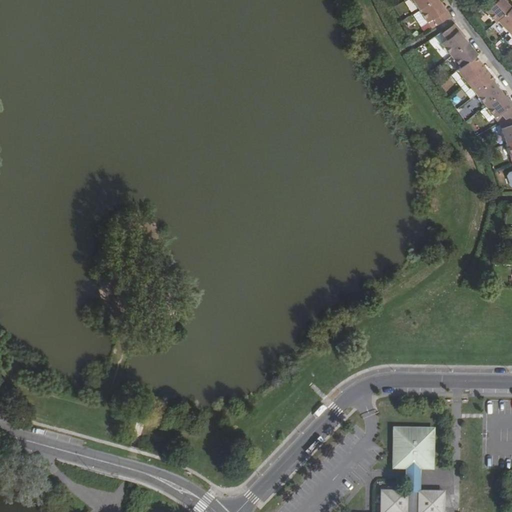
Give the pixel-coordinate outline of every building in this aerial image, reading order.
[(413,0),(420,9),(434,0),(413,0)] [(438,0),(434,0),(420,9),(428,22),(433,18),(437,23),(437,25),(451,16),(447,9),(445,10),(438,0)] [(499,21),(511,8),(511,6),(505,0),(488,0),(485,3),(490,8),(487,12),(497,23),(499,21)] [(509,33),(511,30),(511,8),(499,21),(509,33)] [(420,9),(413,13),(421,26),(428,22),(420,9)] [(433,18),(428,22),(431,27),(437,23),(433,18)] [(456,24),(443,34),(447,40),(442,44),(449,52),(452,56),(469,43),(459,31),(460,30),(456,24)] [(478,55),(469,43),(452,56),(461,69),(476,57),(478,55)] [(443,56),(447,61),(452,56),(449,52),(443,56)] [(461,69),(458,71),(467,83),(485,69),(476,57),(461,69)] [(485,69),(467,83),(476,94),(492,81),(494,79),(485,69)] [(458,71),(452,75),(462,87),(467,83),(458,71)] [(486,107),(502,93),(492,81),(476,94),(486,107)] [(467,83),(462,87),(471,99),(476,94),(467,83)] [(505,120),(511,115),(511,103),(511,104),(502,93),(486,107),(494,117),(495,118),(500,114),(505,120)] [(489,121),(494,117),(486,107),(481,111),(489,121)] [(500,128),(506,143),(511,140),(511,126),(511,127),(507,126),(500,128)] [(443,511),(444,492),(418,492),(418,486),(420,486),(420,477),(420,476),(418,476),(418,473),(418,470),(432,470),(432,431),(391,431),(391,470),(405,470),(405,475),(403,475),(403,476),(403,485),(405,485),(405,491),(379,491),(378,511),(443,511)]
